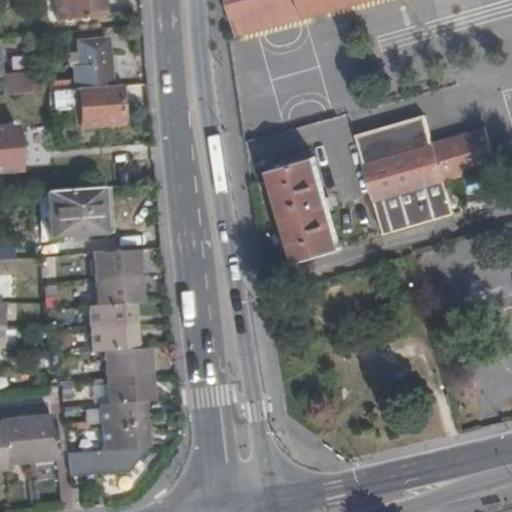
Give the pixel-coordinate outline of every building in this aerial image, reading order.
[(57,0),(60,20),(108,14),(106,0),(57,0)] [(230,0),(239,33),(361,0),(230,0)] [(73,78),(75,78),(110,75),(107,39),(77,41),(79,64),(71,65),(73,78)] [(110,75),(75,78),(76,88),(111,85),(110,75)] [(3,79),(4,93),(28,92),(28,76),(3,79)] [(111,85),(76,88),(78,124),(118,122),(116,85),(111,85)] [(4,93),(0,93),(0,105),(42,102),(41,91),(28,92),(4,93)] [(54,93),(53,110),(69,111),(70,94),(54,93)] [(366,163),(434,143),(426,115),(358,135),(366,163)] [(0,127),(0,196),(3,196),(9,195),(6,171),(18,169),(15,127),(0,127)] [(377,200),(447,179),(498,163),(487,128),(434,143),(366,163),(377,200)] [(341,247),(315,158),(272,170),(297,260),(341,247)] [(456,210),(447,179),(377,200),(386,230),(456,210)] [(100,233),(98,188),(41,193),(44,236),(65,235),(65,240),(79,240),(79,234),(100,233)] [(107,232),(106,188),(98,188),(100,233),(107,232)] [(44,236),(41,193),(33,194),(36,236),(44,236)] [(0,229),(0,260),(10,260),(8,228),(0,229)] [(134,275),(131,248),(87,252),(88,279),(134,275)] [(322,271),(302,276),(305,283),(314,279),(317,283),(325,281),(322,271)] [(136,302),(134,275),(88,279),(90,305),(125,302),(136,302)] [(45,310),(58,308),(56,285),(43,287),(45,310)] [(127,324),(125,302),(90,305),(81,306),(82,328),(127,324)] [(127,324),(82,328),(84,352),(96,351),(130,348),(127,324)] [(96,351),(98,377),(142,373),(140,348),(130,348),(96,351)] [(99,404),(136,401),(144,400),(142,373),(98,377),(99,404)] [(93,426),(137,422),(136,401),(99,404),(91,404),(93,426)] [(18,418),(22,463),(49,459),(48,451),(45,430),(44,416),(18,418)] [(0,464),(22,463),(18,418),(0,420),(0,464)] [(94,444),(138,441),(137,422),(93,426),(94,444)] [(138,446),(138,441),(94,444),(94,449),(138,446)] [(68,452),(70,476),(118,471),(138,446),(94,449),(68,452)] [(62,476),(70,476),(68,452),(59,452),(62,476)]
